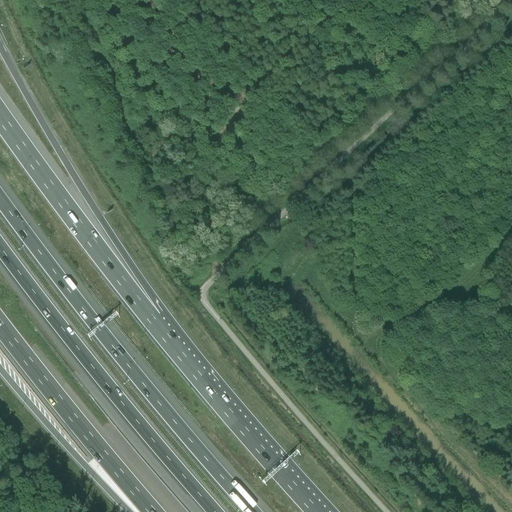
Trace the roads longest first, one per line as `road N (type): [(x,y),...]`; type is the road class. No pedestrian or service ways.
road 1 (motorway): [(250,511),(0,199)]
road 2 (motorway): [(0,250),(212,511)]
road 3 (trunk): [(153,321),(136,275),(0,45)]
road 4 (trunk): [(153,321),(0,118)]
road 5 (trunk): [(315,511),(153,321)]
road 6 (trunk): [(0,328),(151,511)]
road 7 (trunk): [(0,368),(126,511)]
